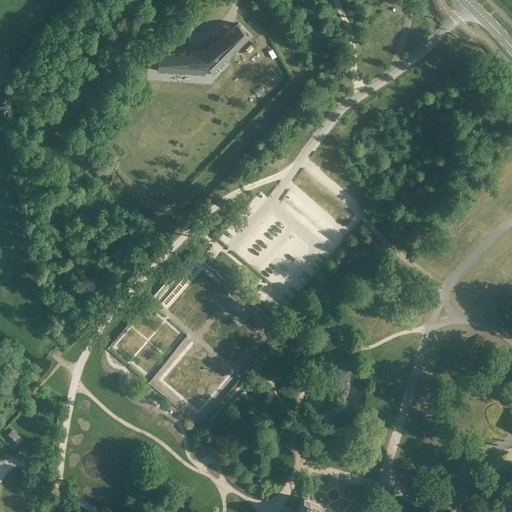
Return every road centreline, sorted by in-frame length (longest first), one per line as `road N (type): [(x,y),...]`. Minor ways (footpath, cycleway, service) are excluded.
road 1 (track): [(79,371),(107,319),(213,207),(300,163)]
road 2 (track): [(57,484),(79,371),(57,358)]
